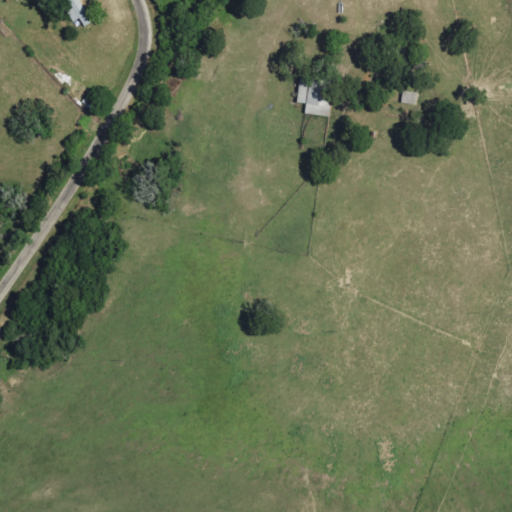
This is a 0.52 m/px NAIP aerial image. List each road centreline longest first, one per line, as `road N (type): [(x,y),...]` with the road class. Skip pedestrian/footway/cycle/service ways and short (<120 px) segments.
road 1 (residential): [(0,306),(131,97),(150,45),(146,0)]
road 2 (residential): [(312,0),(244,131),(200,248),(219,312)]
